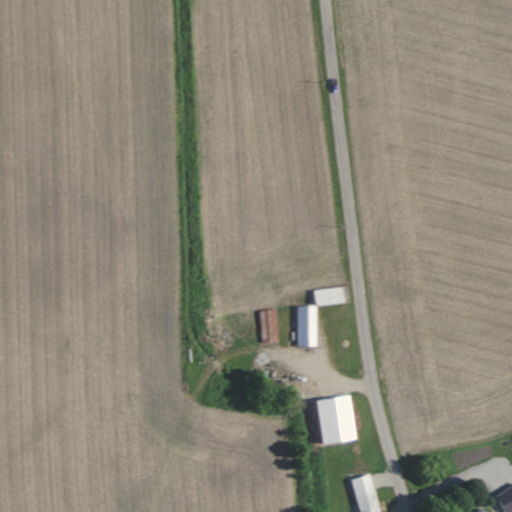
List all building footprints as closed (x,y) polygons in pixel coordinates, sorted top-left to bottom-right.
[(310,306),(293,306),(294,347),(311,347),(310,306)] [(276,341),(272,309),(256,311),(259,343),(276,341)] [(349,439),(342,395),(309,401),(316,444),(349,439)] [(375,511),(364,474),(346,480),(355,511),(375,511)] [(506,511),(511,508),(511,484),(492,496),(501,511),(506,511)]
